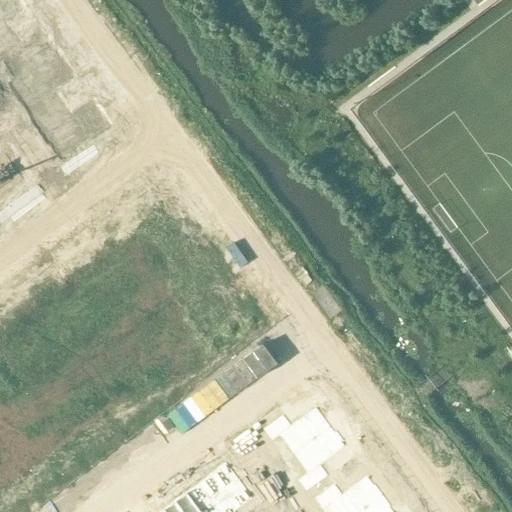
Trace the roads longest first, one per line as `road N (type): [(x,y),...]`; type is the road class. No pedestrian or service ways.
road 1 (residential): [(107,511),(324,346)]
road 2 (residential): [(324,346),(166,136)]
road 3 (residential): [(166,136),(0,258)]
road 4 (residential): [(324,346),(447,511)]
road 5 (residential): [(166,136),(68,0)]
